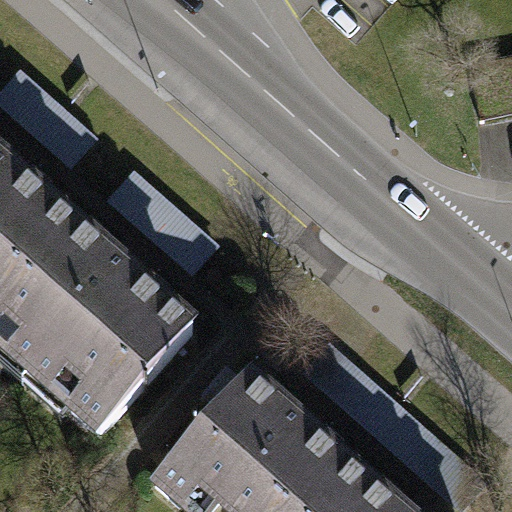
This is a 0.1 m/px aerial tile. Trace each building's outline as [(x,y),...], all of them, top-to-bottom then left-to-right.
[(511,118),(511,54),(472,63),(485,124),(511,118)] [(0,316),(82,224),(0,152),(0,316)] [(209,336),(82,224),(0,316),(0,364),(103,455),(209,336)] [(330,511),(366,472),(262,381),(157,500),(170,511),(330,511)] [(411,511),(366,472),(330,511),(411,511)]
